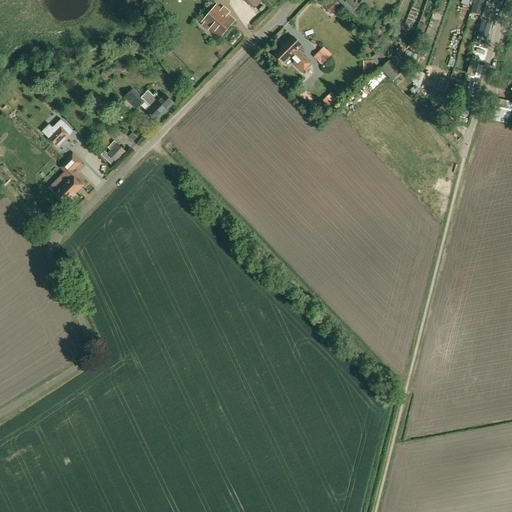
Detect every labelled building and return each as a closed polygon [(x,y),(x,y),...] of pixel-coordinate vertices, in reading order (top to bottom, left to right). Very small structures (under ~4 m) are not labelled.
[(331,0),(324,8),(332,15),(341,5),(335,0),(331,0)] [(337,0),(351,13),(359,5),(360,4),(355,0),(337,0)] [(474,0),(470,12),(481,15),(485,0),(474,0)] [(455,16),(466,18),(469,6),(458,3),(455,16)] [(233,21),(216,6),(203,22),(205,23),(203,25),(208,29),(210,27),(221,36),(233,21)] [(493,22),(481,19),(476,38),(488,41),(493,22)] [(382,32),(384,27),(376,22),(374,27),(382,32)] [(302,44),(294,36),(276,54),(284,63),(290,56),(295,61),(293,63),(302,72),(310,63),(297,50),(302,44)] [(136,48),(142,52),(147,50),(148,46),(143,41),(138,42),(136,48)] [(400,45),(394,51),(400,57),(406,51),(400,45)] [(480,77),(487,49),(473,45),(466,74),(480,77)] [(313,57),(322,64),(332,53),(323,46),(313,57)] [(374,54),(376,62),(385,60),(383,52),(374,54)] [(130,63),(123,56),(115,63),(123,70),(130,63)] [(401,71),(391,60),(381,68),(392,80),(401,71)] [(464,82),(451,77),(446,95),(452,97),(453,93),(460,95),(464,82)] [(307,112),(314,105),(298,88),(291,94),(307,112)] [(156,120),(163,113),(167,109),(173,103),(165,94),(161,98),(156,94),(155,95),(150,90),(143,97),(142,98),(145,101),(151,107),(147,111),(156,120)] [(136,109),(141,105),(143,102),(131,91),(125,98),(127,100),(133,106),(136,109)] [(330,92),(323,100),(329,107),(337,99),(330,92)] [(509,122),(511,100),(492,98),(489,120),(509,122)] [(62,127),(66,123),(62,119),(53,128),(52,129),(53,129),(47,135),(50,138),(49,139),(57,148),(70,135),(62,127)] [(111,151),(118,144),(115,141),(108,147),(111,151)] [(116,162),(108,154),(105,151),(101,155),(112,166),(116,162)] [(67,171),(65,173),(63,176),(66,179),(60,185),(62,187),(55,194),(66,205),(77,195),(76,194),(85,185),(83,182),(85,180),(74,169),(72,167),(76,164),(69,158),(69,159),(62,166),(67,171)]
